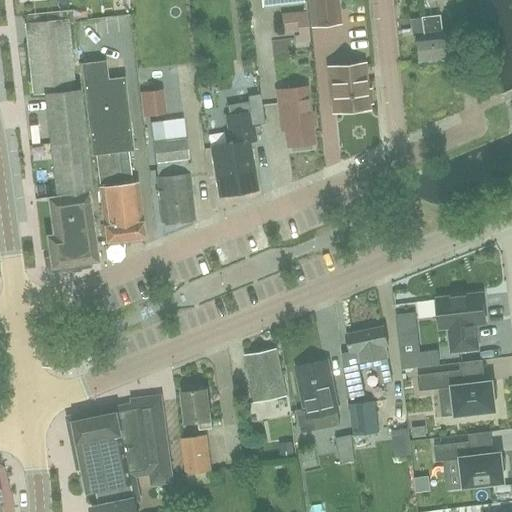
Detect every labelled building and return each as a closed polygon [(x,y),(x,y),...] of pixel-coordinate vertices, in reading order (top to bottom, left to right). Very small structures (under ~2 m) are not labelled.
[(303,4),(302,0),(260,0),(261,8),(303,4)] [(312,0),(315,24),(339,22),(336,0),(312,0)] [(96,18),(112,14),(109,1),(93,5),(96,18)] [(68,19),(67,19),(67,12),(25,16),(26,23),(27,23),(35,95),(51,93),(63,196),(49,198),(54,235),(48,236),(52,268),(98,261),(88,193),(92,192),(81,90),(77,90),(68,19)] [(418,61),(450,57),(447,34),(442,34),(440,16),(423,18),(425,36),(415,38),(418,61)] [(129,150),(129,152),(134,151),(125,77),(108,79),(106,61),(80,64),(91,156),(97,155),(129,150)] [(369,103),(371,101),(370,91),(368,89),(366,90),(363,64),(331,67),(335,111),(367,108),(367,104),(369,103)] [(311,149),(311,143),(314,142),(307,86),(278,90),(282,125),(286,124),(289,145),(291,145),(293,151),(311,149)] [(249,101),(253,124),(264,122),(259,93),(248,95),(249,101)] [(240,113),(228,115),(226,116),(231,143),(212,147),(220,194),(254,187),(246,143),(256,141),(249,101),(239,103),(240,113)] [(163,222),(195,217),(186,138),(169,140),(169,136),(164,136),(162,124),(153,125),(159,177),(157,177),(163,222)] [(129,150),(97,155),(107,241),(145,237),(139,183),(133,183),(129,152),(129,150)] [(484,293),(466,295),(464,293),(458,294),(456,296),(438,298),(441,327),(450,326),(452,351),(479,348),(476,323),(486,322),(484,293)] [(385,347),(389,346),(385,326),(346,334),(350,354),(356,352),(360,369),(378,365),(381,383),(392,381),(385,347)] [(255,403),(286,396),(277,349),(245,355),(255,403)] [(339,414),(328,360),(296,367),(307,420),(339,414)] [(461,369),(419,374),(421,390),(439,388),(453,387),(456,415),(497,410),(495,400),(498,397),(497,387),(494,384),(493,380),(486,381),(464,384),(462,369),(461,369)] [(201,430),(215,428),(214,420),(211,420),(208,395),(207,390),(182,394),(187,425),(200,423),(201,430)] [(117,413),(73,422),(89,492),(97,491),(100,506),(92,507),(93,511),(140,511),(135,480),(175,473),(161,403),(156,400),(145,416),(137,410),(117,414),(117,413)] [(379,432),(376,401),(350,405),(354,435),(355,447),(380,444),(379,432)] [(212,472),(207,435),(180,439),(186,475),(212,472)] [(353,435),(337,438),(342,462),(356,460),(353,435)] [(471,441),(435,445),(437,461),(461,458),(465,486),(505,482),(504,471),(506,468),(505,458),(502,456),(502,452),(472,455),(471,441)]
